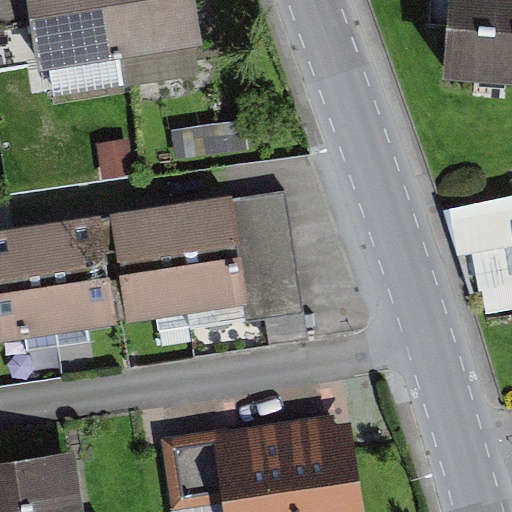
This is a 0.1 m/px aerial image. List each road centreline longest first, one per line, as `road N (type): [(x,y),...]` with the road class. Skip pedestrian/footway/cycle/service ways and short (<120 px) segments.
road 1 (residential): [(0,414),(440,341)]
road 2 (residential): [(440,341),(320,0)]
